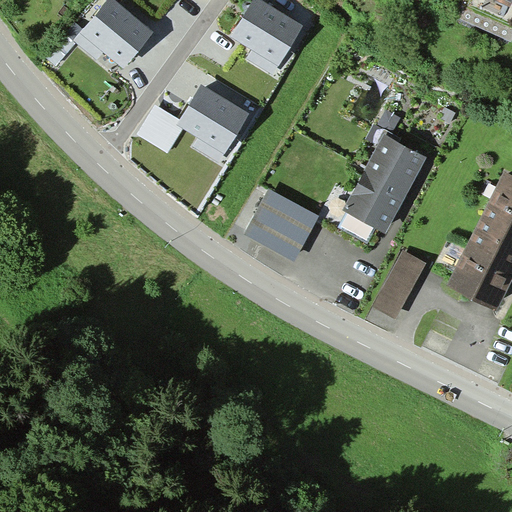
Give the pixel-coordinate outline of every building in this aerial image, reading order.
[(156,31),(117,0),(105,0),(74,39),(96,57),(103,49),(126,68),(156,31)] [(274,73),(304,24),(264,0),(250,0),(229,35),(255,50),(250,58),(274,73)] [(221,161),(250,112),(200,82),(176,123),(201,138),(196,146),(221,161)] [(423,151),(385,131),(347,203),(385,223),(423,151)] [(511,269),(511,172),(506,169),(453,276),(497,298),(511,269)] [(315,211),(270,187),(248,227),(293,251),(315,211)] [(401,249),(371,304),(395,316),(425,262),(401,249)]
